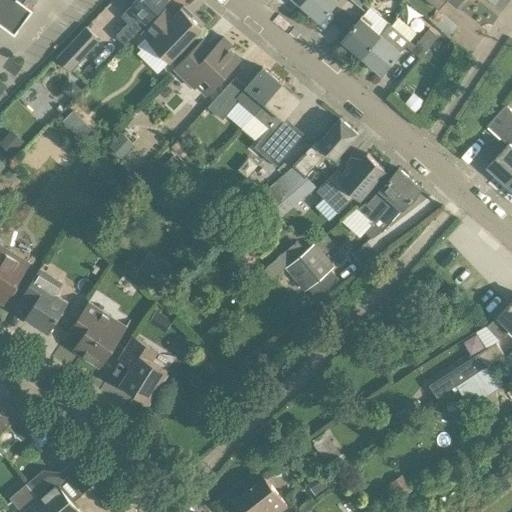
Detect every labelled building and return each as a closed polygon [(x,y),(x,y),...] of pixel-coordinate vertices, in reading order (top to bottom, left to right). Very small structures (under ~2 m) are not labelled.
[(24,0),(0,0),(0,21),(15,32),(33,7),(24,0)] [(125,45),(167,0),(134,0),(128,6),(129,7),(121,15),(128,22),(115,35),(125,45)] [(348,0),(349,1),(349,0),(304,0),(299,6),(319,23),(338,1),(337,0),(348,0)] [(349,0),(349,1),(359,9),(366,0),(349,0)] [(423,0),(438,12),(447,1),(456,9),(463,0),(423,0)] [(201,29),(180,9),(172,18),(164,10),(139,35),(168,63),(201,29)] [(361,59),(380,36),(369,27),(371,24),(362,16),(340,42),(361,59)] [(380,36),(361,59),(381,76),(404,47),(419,60),(441,33),(432,25),(414,47),(389,25),(380,36)] [(91,31),(61,62),(71,72),(101,41),(91,31)] [(239,61),(227,49),(231,46),(223,38),(211,50),(201,40),(173,69),(193,89),(196,86),(205,95),(239,61)] [(254,118),(281,86),(261,69),(238,96),(230,89),(229,90),(225,87),(210,104),(205,110),(209,114),(207,116),(218,125),(237,104),(254,118)] [(272,133),(257,150),(276,166),(304,133),(285,117),(299,101),(281,86),(254,118),(272,133)] [(507,187),(511,181),(511,113),(505,106),(486,127),(506,146),(486,168),(507,187)] [(69,128),(80,117),(73,110),(62,121),(69,128)] [(335,161),(357,135),(339,120),(317,146),(314,144),(291,167),(292,168),(254,201),(274,224),(315,189),(305,178),(328,155),(335,161)] [(21,145),(8,133),(0,141),(0,146),(10,156),(21,145)] [(124,158),(132,149),(118,135),(109,143),(124,158)] [(183,166),(173,155),(162,165),(172,175),(183,166)] [(323,185),(344,207),(354,197),(358,200),(384,171),(366,156),(358,166),(350,159),(323,185)] [(400,212),(420,189),(398,170),(377,192),(367,203),(366,203),(357,208),(374,222),(371,226),(381,235),(400,212)] [(84,237),(71,225),(65,231),(77,243),(84,237)] [(273,278),(284,269),(305,250),(296,240),(264,267),(273,278)] [(305,250),(284,269),(304,293),(335,266),(315,242),(305,250)] [(0,303),(2,304),(8,296),(13,295),(17,289),(16,283),(28,264),(0,246),(0,303)] [(172,264),(147,252),(140,268),(164,279),(172,264)] [(268,281),(260,272),(254,279),(261,287),(268,281)] [(48,333),(67,302),(55,295),(59,288),(36,274),(19,301),(31,308),(24,318),(48,333)] [(195,292),(191,287),(184,294),(188,299),(195,292)] [(295,317),(306,309),(303,306),(305,305),(295,293),(283,304),(292,315),(293,314),(295,317)] [(511,335),(511,302),(487,326),(499,339),(507,331),(511,335)] [(99,368),(126,328),(87,303),(67,333),(78,340),(72,350),(99,368)] [(147,403),(166,372),(152,363),(158,353),(133,337),(118,361),(130,368),(119,385),(147,403)] [(457,387),(492,363),(503,355),(495,344),(446,376),(447,378),(438,384),(445,395),(457,387)] [(511,385),(511,383),(511,351),(496,362),(511,385)] [(414,400),(403,407),(408,414),(418,408),(414,400)] [(0,432),(19,416),(8,404),(0,411),(0,432)] [(30,413),(17,424),(24,432),(37,421),(30,413)] [(327,465),(342,455),(328,435),(313,445),(327,465)] [(314,454),(307,445),(300,451),(307,459),(314,454)] [(79,511),(72,503),(90,487),(75,469),(62,479),(58,474),(43,472),(27,485),(39,499),(49,511),(79,511)] [(319,474),(306,484),(315,495),(328,485),(319,474)] [(239,511),(278,511),(286,506),(264,478),(232,502),(239,511)] [(411,490),(405,480),(391,489),(398,499),(411,490)] [(49,511),(39,499),(27,485),(11,499),(12,500),(2,509),(4,511),(49,511)]
